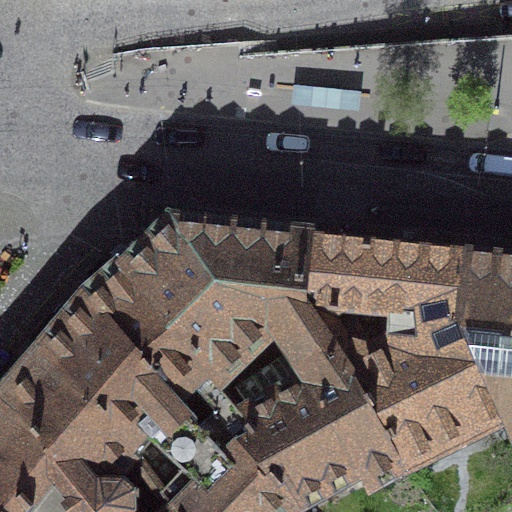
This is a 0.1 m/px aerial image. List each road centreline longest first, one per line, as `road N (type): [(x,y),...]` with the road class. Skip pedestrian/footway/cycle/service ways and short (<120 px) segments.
road 1 (residential): [(492,184),(118,145)]
road 2 (residential): [(0,38),(114,19),(343,0)]
road 3 (residential): [(0,360),(85,243),(118,145)]
